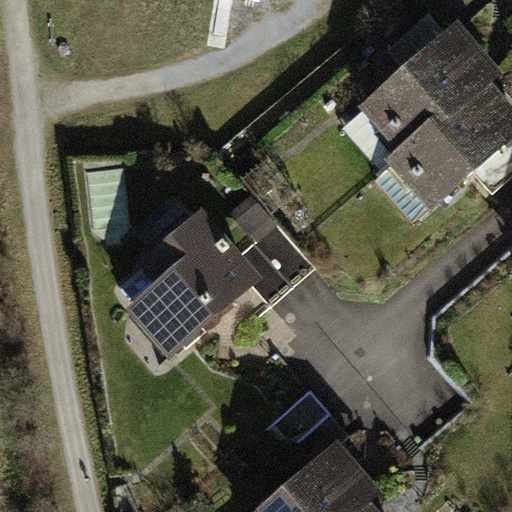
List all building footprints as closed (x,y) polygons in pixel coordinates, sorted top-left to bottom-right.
[(461,22),(359,113),(399,158),(387,169),(433,219),(511,147),(511,105),(499,90),(494,86),(508,74),(497,62),(461,22)] [(250,195),(216,224),(265,283),(258,289),(271,305),(313,270),(250,195)] [(146,271),(125,288),(137,303),(128,310),(170,361),(242,302),(258,289),(265,283),(216,224),(207,213),(142,267),(146,271)] [(312,393),(264,433),(302,477),(341,444),(350,437),(312,393)] [(302,477),(260,511),(378,511),(375,508),(372,505),(384,495),(373,481),(341,444),(302,477)]
